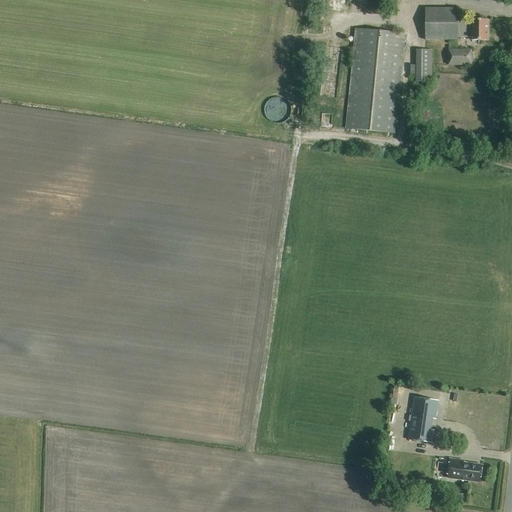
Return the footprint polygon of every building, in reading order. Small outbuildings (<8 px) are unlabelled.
[(479,23),(458,23),(458,9),(426,9),(426,41),(458,41),(458,38),(479,38),(478,41),(489,41),(489,20),(479,20),(479,23)] [(396,134),(406,34),(356,29),(346,129),(396,134)] [(438,48),(422,49),(424,81),(439,80),(438,48)] [(472,66),(472,51),(448,51),(448,66),(472,66)] [(270,108),(275,119),(280,116),(275,105),(270,108)] [(247,106),(244,117),(254,120),(258,109),(247,106)] [(328,113),(327,123),(336,125),(337,114),(328,113)] [(237,129),(246,121),(241,116),(233,124),(237,129)] [(428,422),(431,423),(433,404),(409,401),(404,444),(428,446),(429,433),(426,433),(428,422)] [(481,483),(483,466),(464,463),(464,461),(450,459),(448,479),(481,483)]
